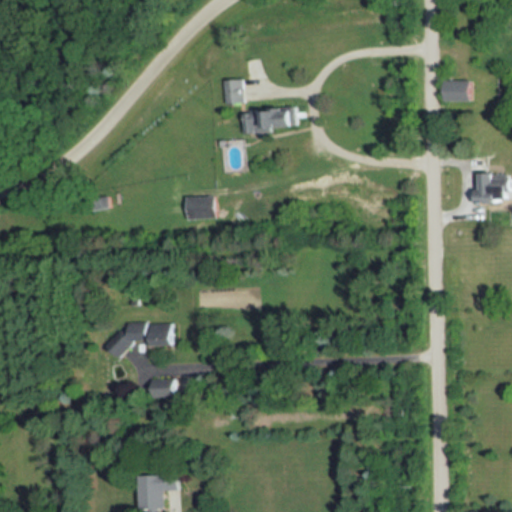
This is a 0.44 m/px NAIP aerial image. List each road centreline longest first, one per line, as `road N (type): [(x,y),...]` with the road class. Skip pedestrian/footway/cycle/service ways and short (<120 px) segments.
road 1 (residential): [(435,0),(445,511)]
road 2 (residential): [(222,0),(70,161),(0,189)]
